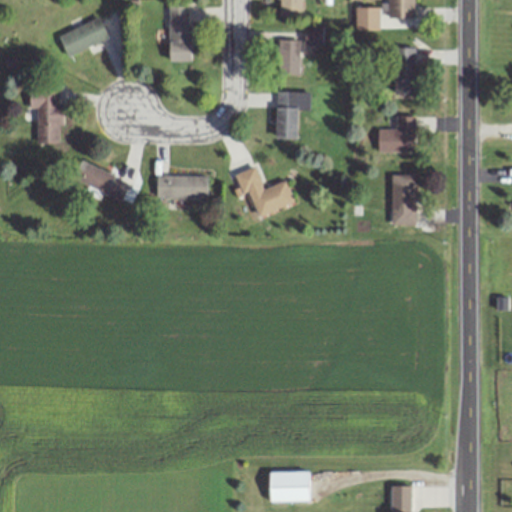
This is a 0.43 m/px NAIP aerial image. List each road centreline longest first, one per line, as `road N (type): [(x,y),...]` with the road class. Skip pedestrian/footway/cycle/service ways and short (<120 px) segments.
road 1 (tertiary): [(468,511),(467,228)]
road 2 (tertiary): [(467,228),(466,0)]
road 3 (residential): [(127,112),(166,127),(217,122),(231,102),(232,0)]
